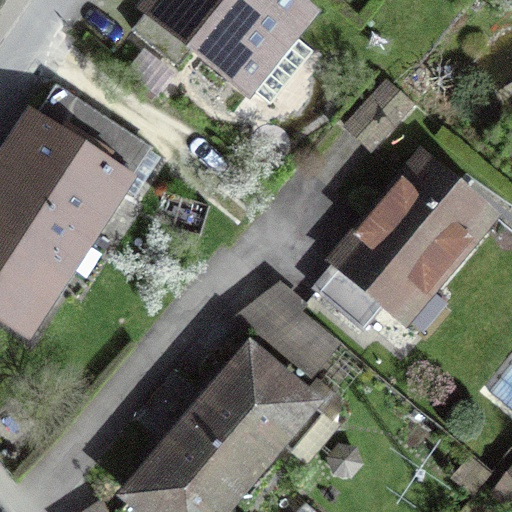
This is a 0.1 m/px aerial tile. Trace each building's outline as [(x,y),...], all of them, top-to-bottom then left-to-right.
[(316,52),(277,21),(251,0),(169,0),(154,20),(269,111),(316,52)] [(251,0),(277,21),(294,0),(251,0)] [(388,83),(343,130),(366,151),(411,104),(388,83)] [(0,190),(0,325),(40,353),(152,184),(49,116),(0,190)] [(317,283),(388,341),(489,217),(418,160),(317,283)] [(253,354),(192,424),(252,477),(314,407),(253,354)] [(146,511),(221,511),(252,477),(192,424),(128,496),(146,511)]
